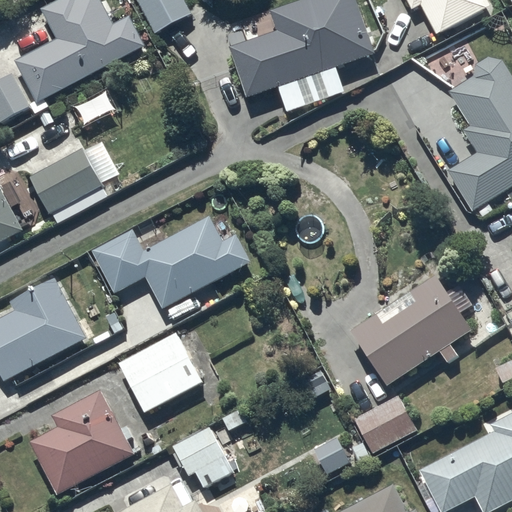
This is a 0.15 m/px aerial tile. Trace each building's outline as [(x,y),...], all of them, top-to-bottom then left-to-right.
[(49,104),(46,98),(147,42),(131,14),(115,23),(102,0),(59,0),(43,9),(57,37),(18,58),(23,67),(0,80),(0,115),(2,120),(31,104),(35,112),(49,104)] [(194,12),(187,0),(138,0),(156,32),(194,12)] [(359,0),(296,0),(272,8),(279,29),(232,45),(249,95),(281,84),(289,108),(346,89),(338,65),(377,52),(359,0)] [(495,0),(414,0),(420,10),(429,5),(444,33),(498,5),(495,0)] [(449,168),(474,208),(506,190),(511,199),(511,70),(505,59),(504,58),(503,58),(502,57),(501,57),(500,56),(499,56),(497,55),(496,55),(495,55),(494,55),(493,55),(491,55),(490,55),(489,56),(488,56),(487,56),(486,57),(485,57),(484,58),(483,58),(482,59),(481,60),(480,61),(479,62),(478,63),(478,64),(477,65),(477,66),(476,67),(476,68),(475,69),(475,70),(475,72),(475,73),(475,74),(451,91),(472,124),(465,128),(478,150),(449,168)] [(99,141),(31,174),(51,212),(52,211),(58,222),(106,197),(100,187),(105,185),(93,163),(107,155),(99,141)] [(0,241),(25,228),(0,181),(0,241)] [(136,228),(94,250),(115,291),(147,275),(163,307),(253,261),(238,231),(224,238),(211,213),(145,247),(136,228)] [(437,272),(353,328),(390,384),(442,349),(449,360),(460,353),(452,342),(474,327),(463,310),(475,303),(461,283),(450,291),(437,272)] [(0,316),(0,369),(5,378),(88,336),(56,275),(11,298),(16,308),(0,316)] [(178,330),(120,361),(146,412),(205,381),(178,330)] [(103,388),(53,414),(59,426),(30,441),(58,494),(143,449),(130,423),(123,427),(103,388)] [(355,417),(374,451),(417,427),(399,393),(355,417)] [(444,511),(477,495),(485,511),(487,511),(511,499),(511,410),(492,421),(497,430),(422,468),(443,511),(444,511)] [(212,425),(174,444),(190,475),(197,472),(205,487),(236,471),(212,425)] [(206,511),(198,497),(185,504),(173,481),(115,511),(206,511)] [(411,511),(409,511),(394,483),(338,511),(419,511),(418,508),(411,511)]
